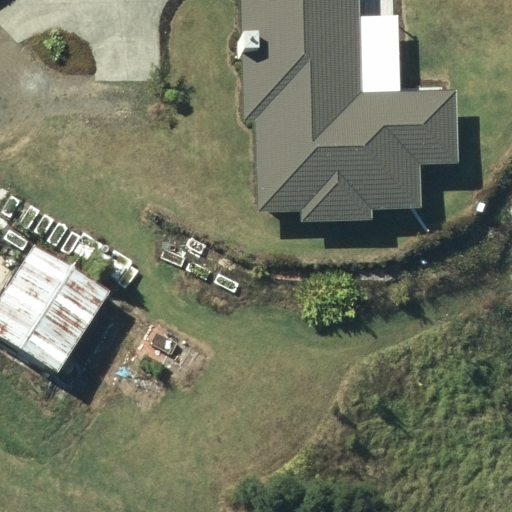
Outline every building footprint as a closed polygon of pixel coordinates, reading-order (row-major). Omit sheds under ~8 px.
[(356,103),(352,0),(234,0),(239,127),(248,126),(252,219),(295,217),(295,230),(364,228),(363,210),(413,208),(411,172),(449,170),(447,100),(356,103)] [(73,251),(84,259),(94,247),(82,238),(73,251)] [(0,296),(0,333),(61,371),(111,289),(34,241),(0,296)] [(92,262),(103,270),(112,258),(100,250),(92,262)] [(105,271),(117,279),(126,267),(114,258),(105,271)]
